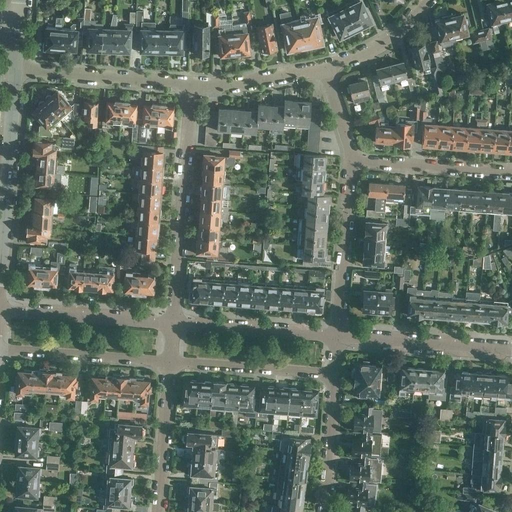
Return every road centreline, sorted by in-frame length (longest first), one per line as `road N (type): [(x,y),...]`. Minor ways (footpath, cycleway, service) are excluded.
road 1 (residential): [(176,322),(192,84)]
road 2 (residential): [(0,292),(15,71)]
road 3 (residential): [(192,84),(15,71)]
road 4 (residential): [(176,322),(0,309)]
road 5 (residential): [(340,336),(352,161)]
road 6 (residential): [(173,362),(0,351)]
road 7 (residential): [(511,348),(340,336)]
road 8 (residential): [(340,336),(176,322)]
road 9 (residential): [(333,371),(173,362)]
road 10 (residential): [(511,172),(352,161)]
road 11 (residential): [(159,511),(173,362)]
road 12 (residential): [(322,511),(333,371)]
road 13 (residential): [(325,67),(244,84),(192,84)]
road 14 (residential): [(426,0),(373,50),(325,67)]
